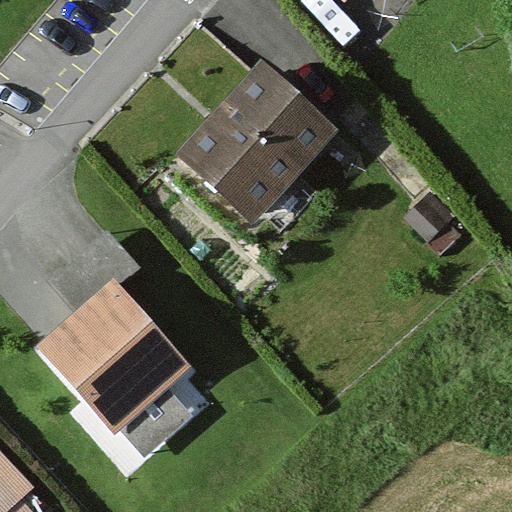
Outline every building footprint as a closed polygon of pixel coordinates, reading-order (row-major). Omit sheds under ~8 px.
[(344,0),(322,0),(336,11),(344,0)] [(328,136),(253,66),(168,157),(244,227),(328,136)] [(448,232),(417,202),(396,224),(426,254),(448,232)] [(41,288),(64,313),(25,349),(107,440),(186,369),(114,289),(130,274),(98,238),(41,288)] [(0,511),(10,503),(0,491),(0,511)]
